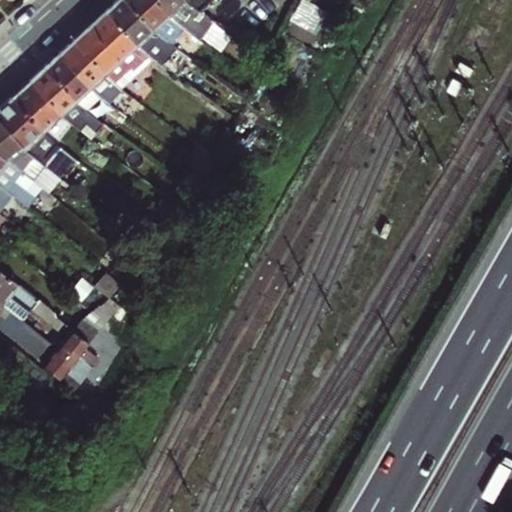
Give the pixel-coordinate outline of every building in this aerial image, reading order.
[(170,40),(161,33),(129,0),(114,0),(107,7),(138,41),(142,46),(151,52),(165,63),(178,46),(170,40)] [(129,0),(161,33),(170,40),(179,27),(183,22),(175,16),(160,0),(129,0)] [(160,0),(175,16),(183,22),(191,27),(200,33),(202,30),(211,18),(213,15),(204,9),(191,0),(160,0)] [(214,0),(191,0),(197,4),(204,9),(214,0)] [(92,21),(121,56),(125,60),(131,55),(127,51),(138,41),(107,7),(100,13),(92,21)] [(230,32),(211,18),(202,30),(221,45),(230,32)] [(108,69),(121,56),(92,21),(85,27),(76,35),(108,69)] [(191,27),(183,22),(179,27),(186,33),(191,27)] [(108,69),(76,35),(69,42),(61,49),(92,83),(91,84),(100,91),(108,98),(122,82),(121,82),(106,70),(108,69)] [(142,46),(138,41),(127,51),(131,55),(125,60),(121,56),(108,69),(106,70),(121,82),(151,52),(142,46)] [(184,51),(178,46),(165,63),(172,68),(184,51)] [(92,83),(61,49),(55,54),(47,61),(83,100),(87,103),(100,91),(91,84),(92,83)] [(32,76),(63,110),(70,118),(90,133),(103,116),(87,103),(83,100),(47,61),(39,69),(32,76)] [(50,122),(63,110),(32,76),(23,84),(14,92),(49,131),(54,126),(50,122)] [(4,101),(0,104),(0,113),(47,164),(61,176),(78,154),(49,131),(14,92),(4,101)] [(0,156),(33,182),(47,164),(0,113),(0,156)] [(190,161),(207,175),(218,156),(200,143),(190,161)] [(33,182),(0,156),(0,188),(8,194),(26,208),(41,189),(33,182)] [(0,204),(8,194),(0,188),(0,204)] [(0,273),(0,304),(3,307),(22,322),(30,312),(56,332),(62,324),(53,317),(51,313),(0,273)] [(91,289),(80,280),(68,294),(79,304),(91,289)] [(87,310),(70,331),(61,342),(41,366),(74,392),(92,368),(99,374),(109,356),(94,344),(89,349),(85,346),(124,293),(119,290),(87,310)] [(22,322),(3,307),(0,310),(0,330),(37,359),(49,343),(22,322)]
